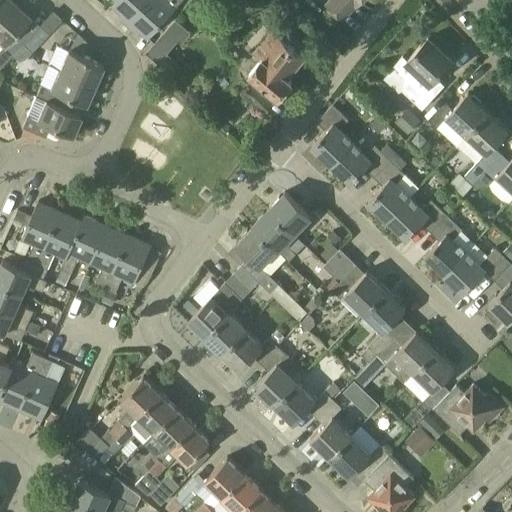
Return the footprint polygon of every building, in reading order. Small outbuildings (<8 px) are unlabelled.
[(0,0),(0,16),(14,2),(11,0),(0,0)] [(115,0),(111,5),(129,21),(148,0),(115,0)] [(182,0),(148,0),(129,21),(148,38),(182,0)] [(360,0),(330,0),(327,4),(342,18),(356,4),(360,0)] [(22,43),(23,42),(14,34),(30,17),(14,2),(0,16),(0,66),(12,54),(22,43)] [(191,33),(175,19),(146,52),(158,63),(153,68),(166,79),(179,64),(167,53),(177,41),(180,44),(191,33)] [(56,42),(67,27),(59,21),(48,36),(56,42)] [(48,34),(39,25),(23,42),(22,43),(31,52),(48,34)] [(304,58),(271,31),(254,52),(262,59),(249,73),(278,97),(292,81),(287,78),(304,58)] [(435,77),(452,59),(428,37),(407,60),(402,55),(392,66),(404,78),(403,89),(423,108),(444,85),(435,77)] [(25,59),(31,52),(22,43),(12,54),(19,61),(25,59)] [(102,65),(67,49),(58,68),(94,84),(102,65)] [(58,68),(49,88),(40,84),(35,95),(45,100),(45,99),(58,105),(63,94),(85,104),(94,84),(58,68)] [(352,101),(358,94),(350,87),(344,93),(352,101)] [(467,134),(488,111),(467,92),(453,108),(445,100),(428,118),(437,126),(458,144),(467,134)] [(45,99),(45,100),(36,119),(27,115),(21,127),(45,137),(49,126),(71,135),(80,115),(58,105),(45,99)] [(340,129),(350,119),(332,103),(316,121),(326,130),(311,145),(331,163),(353,141),(340,129)] [(407,107),(394,121),(407,134),(420,120),(407,107)] [(493,145),(507,129),(488,111),(467,134),(458,144),(477,161),(463,176),(472,184),(501,153),(493,145)] [(374,176),(397,152),(387,142),(381,149),(375,144),(366,154),(353,141),(331,163),(350,182),(365,167),(374,176)] [(388,218),(409,196),(419,186),(400,168),(407,161),(397,152),(374,176),(383,185),(368,199),(388,218)] [(501,153),(472,184),(475,187),(487,185),(489,183),(492,189),(503,198),(509,201),(511,197),(511,157),(509,161),(501,153)] [(472,184),(463,176),(454,187),(463,195),(472,184)] [(310,215),(285,191),(269,208),(293,232),(310,215)] [(431,231),(447,214),(432,200),(423,210),(409,196),(388,218),(407,237),(421,222),(431,231)] [(452,197),(442,207),(448,214),(458,203),(452,197)] [(36,263),(60,210),(38,200),(31,215),(27,224),(21,238),(33,243),(26,259),(36,263)] [(269,208),(252,226),(277,249),(286,257),(289,260),(296,253),(305,244),(293,232),(269,208)] [(27,224),(31,215),(18,209),(14,218),(27,224)] [(60,210),(36,263),(46,268),(54,252),(65,257),(82,220),(60,210)] [(490,223),(497,215),(493,210),(486,210),(482,215),(490,223)] [(90,261),(106,224),(84,214),(82,220),(65,257),(60,267),(71,272),(78,256),(90,261)] [(445,274),(467,252),(454,239),(463,229),(447,214),(431,231),(439,240),(425,255),(445,274)] [(129,234),(106,224),(90,261),(101,266),(95,283),(105,287),(129,234)] [(250,255),(242,263),(260,280),(300,319),(307,311),(308,312),(318,301),(314,297),(303,307),(261,266),(277,249),(252,226),(236,242),(250,255)] [(328,236),(336,243),(342,237),(334,229),(328,236)] [(129,234),(105,287),(107,288),(115,292),(122,276),(135,282),(143,263),(151,244),(129,234)] [(511,259),(511,258),(511,243),(511,242),(510,243),(502,251),(511,259)] [(331,273),(348,256),(340,248),(324,265),(331,273)] [(511,263),(496,248),(480,264),(467,252),(445,274),(464,292),(485,270),(495,279),(511,263)] [(357,264),(348,256),(331,273),(335,276),(337,274),(342,279),(357,264)] [(22,269),(32,273),(36,263),(26,259),(22,269)] [(2,260),(0,265),(0,282),(7,286),(21,292),(26,282),(42,289),(46,279),(44,278),(32,273),(22,269),(2,260)] [(46,268),(36,263),(32,273),(44,278),(48,269),(46,268)] [(260,280),(242,263),(234,271),(252,289),(260,280)] [(511,263),(495,279),(503,287),(488,302),(509,322),(511,318),(511,263)] [(366,270),(365,272),(357,264),(342,279),(333,289),(341,298),(345,293),(364,312),(386,289),(366,270)] [(61,269),(56,281),(65,285),(71,274),(61,269)] [(252,289),(234,271),(225,280),(243,298),(252,289)] [(85,273),(79,287),(84,290),(91,276),(85,273)] [(337,274),(335,276),(328,284),(324,280),(317,287),(326,296),(333,289),(342,279),(337,274)] [(0,306),(28,319),(33,309),(17,302),(21,292),(7,286),(0,282),(0,306)] [(238,303),(220,286),(188,320),(206,337),(236,305),(238,303)] [(115,292),(107,288),(102,300),(113,305),(118,293),(115,292)] [(405,308),(392,295),(386,289),(364,312),(382,330),(361,353),(369,361),(377,353),(395,336),(386,328),(405,308)] [(189,317),(198,308),(188,298),(179,308),(189,317)] [(223,354),(246,329),(246,328),(253,320),(236,305),(206,337),(223,354)] [(20,339),(24,329),(28,319),(0,306),(0,330),(3,332),(20,339)] [(30,320),(26,329),(37,334),(41,325),(30,320)] [(286,336),(277,328),(270,336),(278,344),(286,336)] [(261,364),(279,345),(270,337),(263,344),(246,329),(223,354),(239,369),(252,355),(261,364)] [(395,336),(377,353),(386,362),(385,363),(405,381),(414,372),(414,371),(436,349),(416,330),(403,344),(395,336)] [(2,361),(9,345),(0,341),(0,391),(11,366),(11,365),(2,361)] [(278,362),(287,353),(279,345),(261,364),(268,371),(255,385),(275,404),(297,381),(278,362)] [(414,371),(414,372),(433,390),(424,399),(433,407),(450,390),(441,381),(455,367),(436,349),(414,371)] [(43,355),(33,351),(26,366),(13,361),(11,365),(11,366),(0,391),(0,399),(19,408),(43,355)] [(58,381),(46,376),(53,360),(43,355),(19,408),(42,419),(58,381)] [(118,419),(109,429),(117,437),(128,424),(161,392),(143,375),(121,398),(129,406),(118,418),(118,419)] [(356,399),(364,390),(355,380),(346,390),(356,399)] [(316,416),(333,398),(332,397),(325,390),(316,399),(297,381),(275,404),(294,422),(308,408),(316,416)] [(333,382),(325,390),(332,397),(340,389),(333,382)] [(485,417),(488,420),(503,405),(488,391),(484,394),(473,383),(465,392),(456,383),(450,390),(433,407),(460,433),(468,423),(474,428),(485,417)] [(161,392),(128,424),(117,437),(123,444),(134,433),(144,442),(155,430),(176,407),(161,392)] [(330,457),(353,434),(334,415),(342,407),(333,398),(316,416),(324,423),(310,438),(330,457)] [(176,407),(155,430),(171,446),(172,447),(194,424),(176,407)] [(46,419),(54,422),(56,423),(60,415),(58,414),(49,410),(46,419)] [(446,428),(428,411),(420,420),(437,436),(446,428)] [(161,459),(150,470),(155,475),(178,453),(189,463),(210,440),(194,424),(172,447),(171,446),(164,453),(160,458),(161,459)] [(419,425),(404,440),(421,456),(435,441),(419,425)] [(101,437),(89,426),(76,440),(96,458),(108,444),(101,437)] [(109,429),(101,437),(108,444),(109,445),(117,437),(109,429)] [(372,452),(353,434),(330,457),(349,476),(363,462),(372,470),(389,453),(380,444),(372,452)] [(123,444),(117,437),(109,445),(107,447),(113,453),(123,444)] [(81,450),(74,443),(64,454),(72,461),(81,450)] [(152,450),(141,461),(149,469),(150,470),(161,459),(160,458),(152,450)] [(413,477),(389,453),(372,470),(364,478),(375,489),(368,495),(380,506),(377,509),(379,511),(403,511),(406,509),(403,505),(414,494),(405,486),(413,477)] [(245,473),(227,456),(205,479),(223,496),(245,473)] [(160,480),(149,492),(150,493),(161,503),(179,484),(167,473),(160,480)] [(245,473),(223,496),(238,511),(239,511),(262,489),(245,473)] [(72,498),(102,511),(111,494),(124,500),(121,508),(130,511),(132,511),(141,495),(117,477),(110,494),(80,479),(72,498)] [(202,485),(195,478),(177,497),(184,504),(186,505),(198,493),(196,491),(202,485)] [(270,511),(278,505),(262,489),(239,511),(270,511)] [(65,511),(102,511),(72,498),(65,511)] [(193,511),(206,511),(212,507),(204,499),(193,511)]
